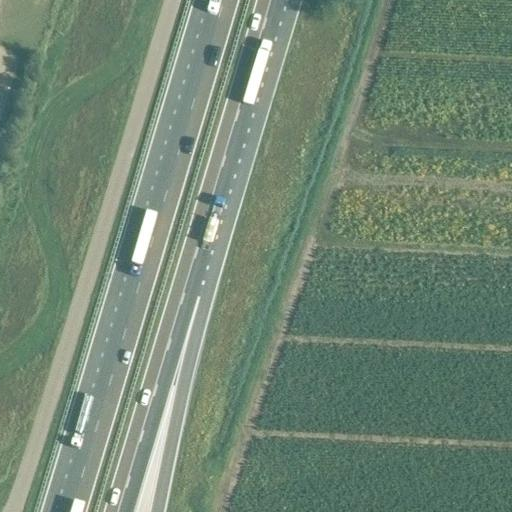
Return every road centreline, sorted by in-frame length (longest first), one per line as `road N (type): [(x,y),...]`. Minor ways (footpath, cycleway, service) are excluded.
road 1 (unclassified): [(6,511),(163,0)]
road 2 (motorway): [(222,0),(69,511)]
road 3 (motorway): [(183,292),(270,0)]
road 4 (motorway): [(117,511),(183,292)]
road 5 (motorway): [(149,511),(183,292)]
